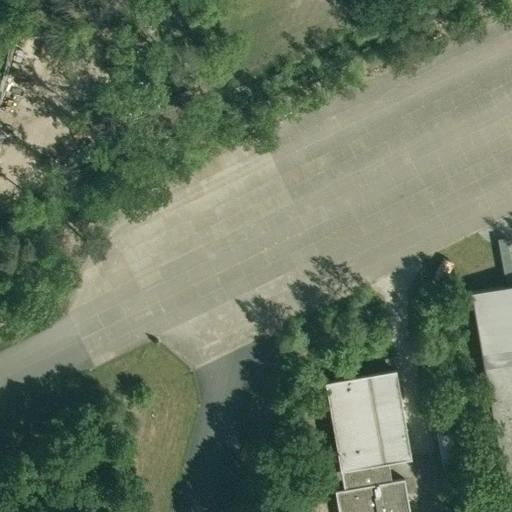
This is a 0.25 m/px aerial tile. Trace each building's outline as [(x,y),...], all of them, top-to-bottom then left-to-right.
[(337,95),(333,88),(325,92),(329,98),(337,95)] [(80,208),(74,225),(86,229),(92,212),(80,208)] [(509,511),(511,511),(511,284),(471,292),(509,511)] [(325,381),(344,489),(334,491),(338,511),(409,511),(404,479),(385,482),(381,462),(410,457),(395,369),(325,381)] [(476,464),(468,422),(434,428),(442,471),(476,464)]
